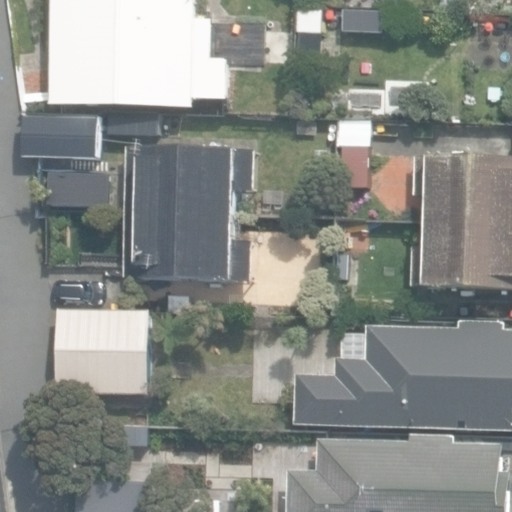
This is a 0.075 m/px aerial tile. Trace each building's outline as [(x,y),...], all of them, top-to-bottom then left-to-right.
[(59,0),(57,107),(202,110),(202,109),(202,99),(232,100),(233,61),(219,61),(220,20),(201,20),(201,0),(59,0)] [(302,34),(326,36),(327,11),(303,10),(302,34)] [(28,159),(106,163),(109,118),(31,113),(28,159)] [(339,220),(372,222),(377,126),(344,124),(343,150),(347,150),(345,190),(341,190),(339,220)] [(328,154),(329,133),(304,132),(304,153),(328,154)] [(262,157),(139,151),(133,279),(255,285),(257,246),(244,245),(246,195),(261,195),(262,157)] [(436,198),(435,225),(511,227),(511,160),(420,157),(419,198),(436,198)] [(118,174),(51,173),(49,229),(117,231),(118,174)] [(511,292),(511,227),(435,225),(435,249),(418,248),(417,289),(511,292)] [(339,284),(362,286),(364,252),(341,251),(339,284)] [(62,308),(61,394),(161,395),(161,364),(180,364),(181,322),(156,322),(156,309),(62,308)] [(300,427),(511,433),(511,330),(511,325),(465,323),(465,330),(372,328),(372,337),(346,337),(345,362),(342,363),(342,379),(303,379),(300,427)] [(511,511),(511,490),(509,490),(510,446),(460,445),(461,439),(415,438),(415,443),(325,441),(324,472),(296,471),(295,511),(511,511)] [(80,511),(157,511),(159,484),(81,481),(80,511)]
